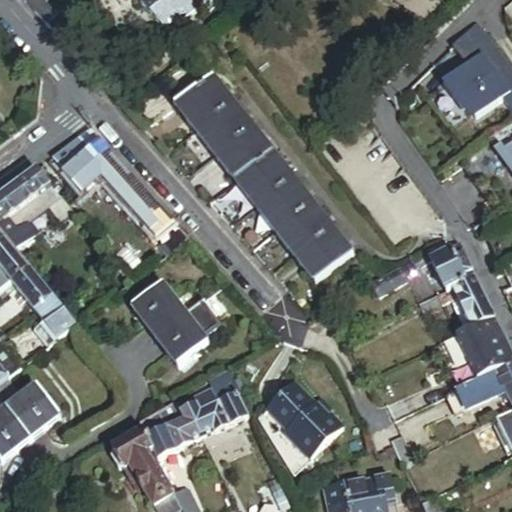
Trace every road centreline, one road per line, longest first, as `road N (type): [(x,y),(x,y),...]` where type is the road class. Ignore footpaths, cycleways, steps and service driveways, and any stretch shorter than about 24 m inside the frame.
road 1 (residential): [(94,106),(294,331)]
road 2 (unknown): [(294,331),(346,370),(395,469)]
road 3 (residential): [(0,3),(94,106)]
